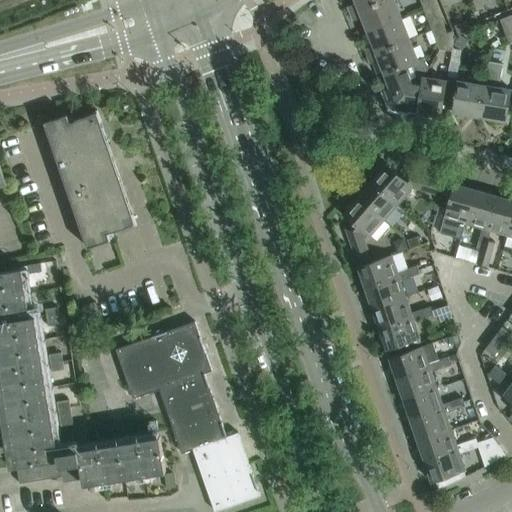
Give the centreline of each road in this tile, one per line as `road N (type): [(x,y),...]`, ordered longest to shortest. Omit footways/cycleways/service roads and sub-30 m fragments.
road 1 (secondary): [(380,511),(199,11)]
road 2 (secondary): [(160,28),(319,511)]
road 3 (tertiary): [(0,61),(45,58),(160,28)]
road 4 (tertiary): [(150,0),(0,54)]
